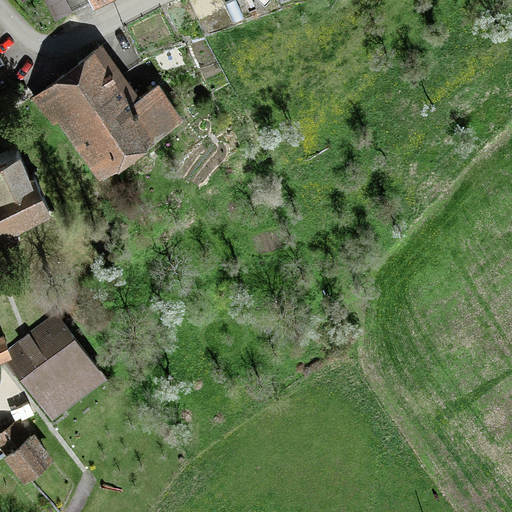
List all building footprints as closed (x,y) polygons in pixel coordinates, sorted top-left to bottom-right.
[(66,0),(72,10),(93,1),(95,0),(66,0)] [(35,97),(58,118),(63,113),(104,171),(179,116),(157,84),(134,100),(97,48),(35,97)] [(0,237),(48,217),(16,146),(0,153),(0,237)] [(73,335),(56,311),(8,348),(9,351),(6,352),(53,413),(100,377),(70,337),(73,335)] [(0,354),(6,352),(9,351),(8,348),(3,336),(0,337),(0,354)] [(30,434),(28,435),(16,420),(0,433),(0,442),(27,477),(49,459),(30,434)]
